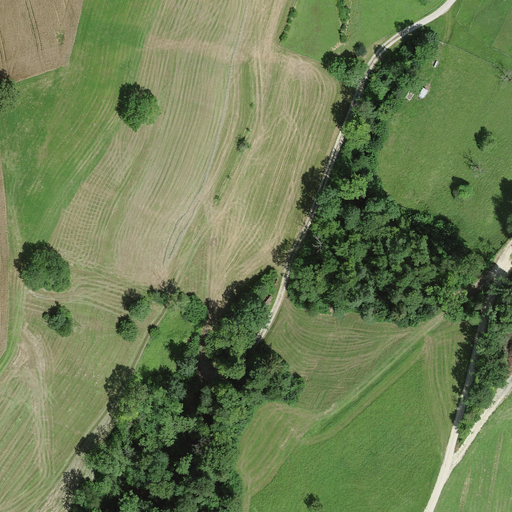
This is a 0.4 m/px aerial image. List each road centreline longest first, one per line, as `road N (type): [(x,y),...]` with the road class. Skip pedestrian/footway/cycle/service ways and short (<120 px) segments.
road 1 (track): [(53,491),(164,298),(179,285),(206,296),(210,355),(242,359),(276,305),(367,64),(452,0)]
road 2 (track): [(425,511),(511,247)]
road 3 (track): [(353,392),(480,281),(511,265)]
road 4 (track): [(31,150),(73,0)]
